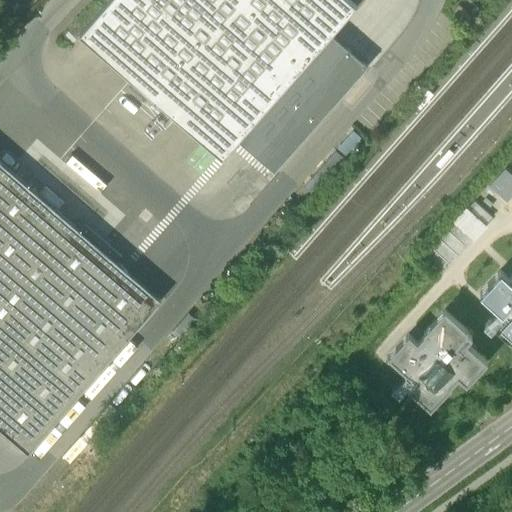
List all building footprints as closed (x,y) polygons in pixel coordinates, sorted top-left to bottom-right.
[(347,0),(108,0),(78,34),(220,160),(237,141),(331,34),(355,7),(347,0)] [(331,34),(237,141),(273,172),(366,67),(331,34)] [(79,231),(0,161),(0,430),(26,454),(160,302),(116,263),(121,257),(84,225),(79,231)] [(488,188),(505,204),(511,196),(511,177),(504,170),(488,188)] [(483,228),(491,219),(474,203),(466,213),(483,228)] [(474,237),(483,228),(466,213),(457,222),(474,237)] [(466,246),(474,237),(457,222),(449,231),(466,246)] [(457,256),(466,246),(449,231),(440,240),(457,256)] [(449,265),(457,256),(440,240),(432,249),(449,265)] [(441,274),(449,265),(432,249),(424,259),(441,274)] [(501,273),(480,296),(506,320),(500,328),(511,339),(511,275),(508,280),(501,273)] [(408,337),(387,360),(415,385),(408,392),(431,413),(459,382),(467,389),(488,365),(466,346),(473,338),(444,312),(416,344),(408,337)] [(104,448),(97,441),(86,454),(94,460),(104,448)]
